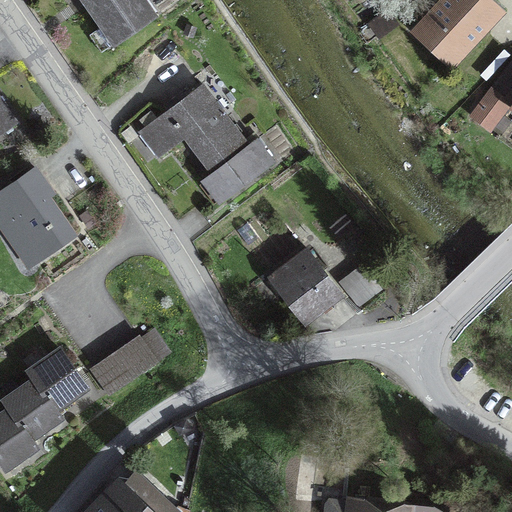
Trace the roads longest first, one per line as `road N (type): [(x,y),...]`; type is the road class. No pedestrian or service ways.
road 1 (residential): [(0,4),(156,225),(240,373)]
road 2 (unclassified): [(61,511),(139,429),(240,373)]
road 3 (unclassified): [(240,373),(322,351),(408,341)]
road 4 (unclassified): [(408,341),(435,395),(511,446)]
road 5 (residential): [(408,341),(511,251)]
